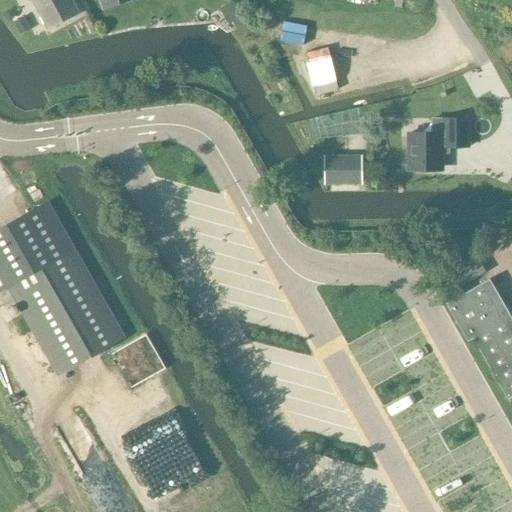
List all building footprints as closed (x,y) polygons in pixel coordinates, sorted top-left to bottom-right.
[(31,0),(47,29),(78,12),(71,0),(31,0)] [(100,0),(104,8),(125,0),(100,0)] [(243,11),(232,17),(237,25),(248,20),(243,11)] [(25,19),(15,24),(22,36),(31,31),(25,19)] [(370,39),(304,39),(304,73),(370,73),(370,39)] [(285,80),(277,84),(281,91),(289,87),(285,80)] [(354,86),(324,94),(326,104),(357,96),(354,86)] [(432,133),(408,133),(408,167),(442,167),(442,146),(470,146),(470,144),(470,119),(432,119),(432,133)] [(326,156),(326,183),(360,183),(360,155),(326,156)] [(0,228),(0,290),(9,285),(60,374),(121,339),(45,203),(0,228)] [(438,260),(455,289),(477,276),(481,283),(487,280),(483,272),(485,271),(468,243),(438,260)] [(481,283),(446,303),(468,341),(473,338),(508,399),(511,396),(511,318),(489,279),(487,280),(481,283)]
